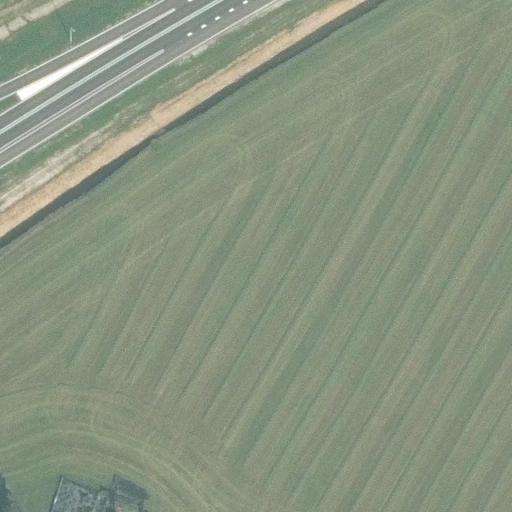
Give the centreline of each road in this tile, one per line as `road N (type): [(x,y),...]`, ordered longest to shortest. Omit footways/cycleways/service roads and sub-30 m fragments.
road 1 (trunk): [(131,52),(0,134)]
road 2 (trunk): [(131,52),(0,93)]
